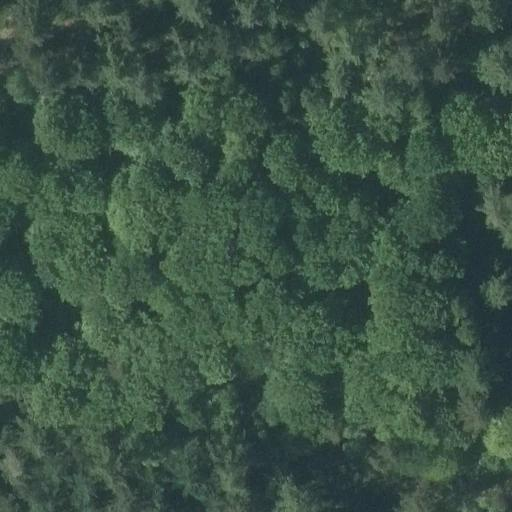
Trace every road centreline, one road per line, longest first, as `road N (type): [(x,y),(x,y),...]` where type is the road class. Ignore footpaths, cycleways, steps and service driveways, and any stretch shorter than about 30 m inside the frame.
road 1 (track): [(511,443),(0,412)]
road 2 (track): [(511,103),(0,76)]
